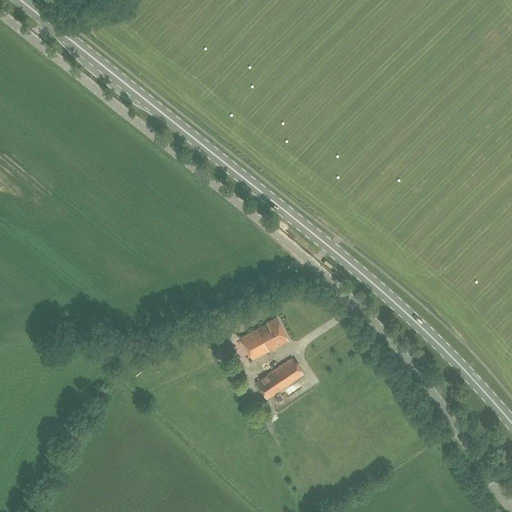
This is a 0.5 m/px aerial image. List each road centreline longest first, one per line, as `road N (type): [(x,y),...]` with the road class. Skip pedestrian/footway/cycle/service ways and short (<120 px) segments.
road 1 (unclassified): [(507,504),(361,311),(244,207),(0,15)]
road 2 (primary): [(511,424),(337,254),(19,0)]
